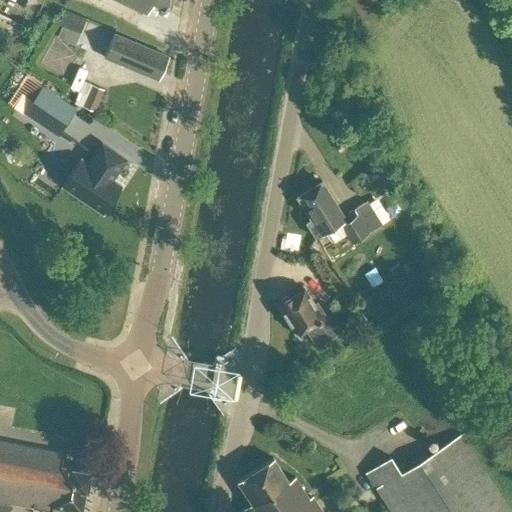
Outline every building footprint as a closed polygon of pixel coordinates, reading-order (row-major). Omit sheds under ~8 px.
[(120,0),(147,15),(154,4),(164,10),(169,0),(120,0)] [(58,25),(80,33),(86,18),(64,10),(58,25)] [(158,79),(168,56),(113,34),(104,57),(158,79)] [(82,107),(94,112),(104,89),(91,84),(82,107)] [(42,86),(24,113),(56,135),(57,136),(76,108),(75,108),(74,108),(42,86)] [(14,172),(34,190),(66,154),(45,136),(14,172)] [(80,158),(61,185),(103,213),(121,186),(111,179),(125,159),(102,143),(88,164),(80,158)] [(367,200),(342,215),(321,181),(296,197),(311,220),(306,223),(316,238),(339,224),(352,243),(382,224),(367,200)] [(316,346),(344,328),(334,313),(327,318),(317,303),(314,305),(301,286),(274,303),(295,334),(304,328),(316,346)] [(332,300),(345,316),(354,309),(341,293),(332,300)] [(390,457),(366,473),(390,511),(510,511),(460,434),(400,473),(390,457)] [(63,453),(0,440),(0,511),(9,511),(11,507),(32,511),(33,508),(51,511),(52,511),(60,511),(61,507),(80,511),(84,490),(86,491),(90,472),(61,466),(63,453)] [(321,511),(312,497),(308,499),(294,477),(287,482),(272,459),(238,481),(252,504),(242,511),(321,511)]
